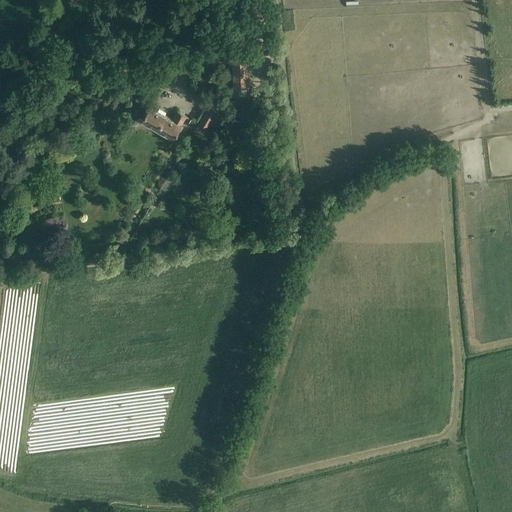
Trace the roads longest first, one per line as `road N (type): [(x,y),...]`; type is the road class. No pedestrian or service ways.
road 1 (track): [(292,237),(0,278)]
road 2 (track): [(292,237),(276,0)]
